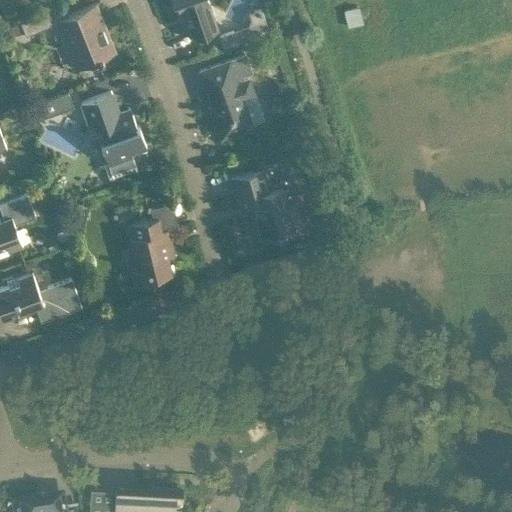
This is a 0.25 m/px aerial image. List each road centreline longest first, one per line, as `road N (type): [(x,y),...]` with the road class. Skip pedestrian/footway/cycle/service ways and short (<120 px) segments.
road 1 (residential): [(136,0),(161,54),(218,281),(0,358)]
road 2 (residential): [(346,249),(336,328),(304,414),(278,443),(236,467)]
road 3 (residential): [(9,458),(131,453),(236,467)]
